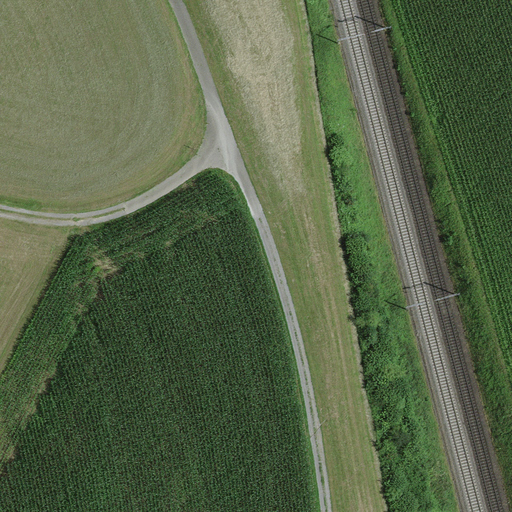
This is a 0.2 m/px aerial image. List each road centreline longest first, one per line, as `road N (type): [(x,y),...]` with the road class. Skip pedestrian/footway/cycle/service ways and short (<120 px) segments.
road 1 (track): [(176,0),(286,302),(327,511)]
road 2 (track): [(230,145),(99,217),(0,209)]
